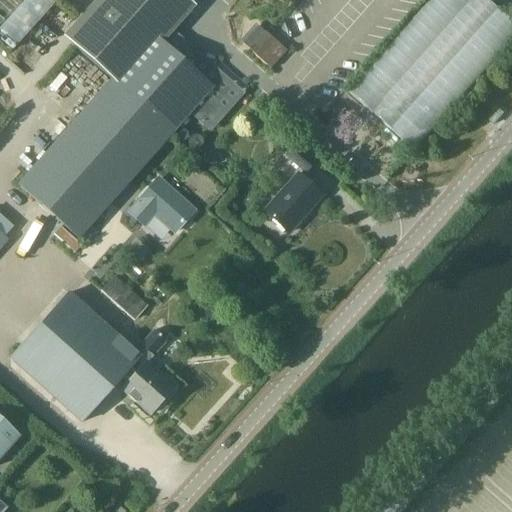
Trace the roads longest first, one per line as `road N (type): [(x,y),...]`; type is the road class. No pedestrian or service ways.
road 1 (tertiary): [(511,132),(171,511)]
road 2 (track): [(184,497),(131,453),(73,435),(0,367)]
road 3 (secondary): [(383,511),(511,368)]
road 4 (track): [(0,165),(23,139),(30,116),(25,89),(0,66)]
